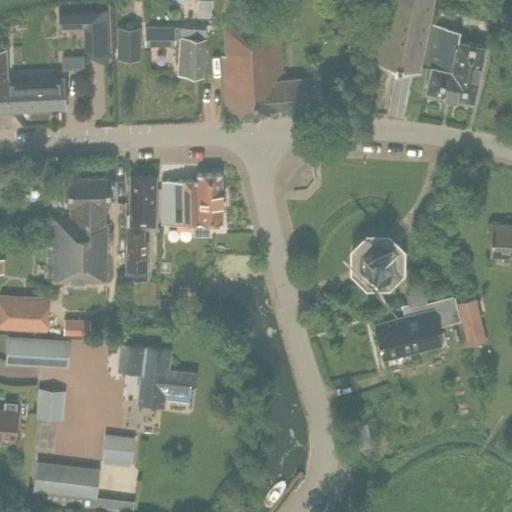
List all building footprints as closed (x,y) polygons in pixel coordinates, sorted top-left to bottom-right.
[(417,67),(430,0),(386,0),(374,58),(417,67)] [(106,9),(82,10),(82,26),(83,50),(85,51),(86,50),(108,49),(106,9)] [(226,113),(322,104),(319,75),(281,78),(277,16),(228,20),(223,27),(225,56),(221,55),(226,113)] [(472,101),(484,45),(456,39),(458,29),(444,26),(444,25),(432,23),(423,65),(429,67),(424,90),(472,101)] [(139,58),(139,26),(117,26),(116,58),(139,58)] [(171,53),(178,54),(177,65),(177,73),(202,75),(204,38),(180,36),(180,26),(173,26),(144,26),(144,44),(172,44),(171,53)] [(69,69),(90,68),(89,55),(69,56),(69,69)] [(401,115),(410,71),(395,68),(387,113),(401,115)] [(62,77),(3,79),(5,109),(63,106),(62,77)] [(208,222),(221,222),(220,172),(196,173),(196,179),(161,179),(160,223),(169,223),(193,223),(193,233),(209,233),(208,222)] [(103,202),(110,202),(110,175),(62,175),(63,203),(69,203),(69,217),(46,217),(46,279),(105,280),(106,222),(103,222),(103,202)] [(154,224),(155,175),(129,175),(129,213),(126,213),(126,256),(146,256),(146,240),(143,240),(143,224),(154,224)] [(489,255),(511,255),(511,223),(490,223),(489,240),(490,240),(489,255)] [(392,264),(392,250),(382,240),(369,241),(359,250),(359,264),(369,274),(382,274),(392,264)] [(406,293),(406,303),(425,301),(425,292),(424,283),(407,284),(408,292),(406,293)] [(47,295),(0,293),(0,325),(45,328),(47,295)] [(381,321),(373,323),(382,357),(440,342),(436,325),(454,321),(459,320),(453,295),(429,301),(432,308),(427,309),(411,313),(404,315),(381,321)] [(170,297),(158,297),(157,311),(170,312),(170,297)] [(486,339),(479,314),(461,319),(467,344),(486,339)] [(88,318),(63,318),(63,331),(88,332),(88,318)] [(5,362),(66,366),(68,338),(7,334),(5,362)] [(166,369),(168,359),(169,349),(143,346),(120,343),(117,370),(140,372),(136,403),(161,406),(163,391),(191,395),(194,372),(166,369)] [(34,417),(62,420),(65,390),(38,387),(34,417)] [(0,438),(13,440),(16,402),(3,401),(2,409),(0,409),(0,438)] [(134,436),(104,432),(100,462),(130,466),(134,436)] [(17,438),(15,452),(22,453),(24,439),(17,438)] [(95,496),(99,467),(35,459),(32,489),(35,489),(34,500),(127,511),(131,511),(133,501),(95,496)]
